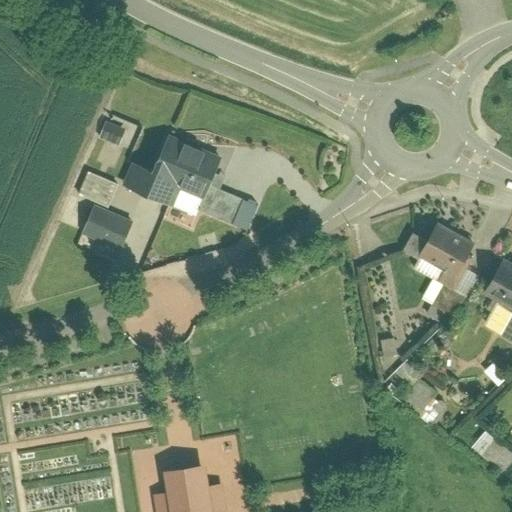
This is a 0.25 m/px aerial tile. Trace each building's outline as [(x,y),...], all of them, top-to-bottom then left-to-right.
[(151,132),(130,194),(165,205),(162,214),(189,223),(193,211),(243,229),(253,201),(213,188),(216,178),(209,176),(217,153),(151,132)] [(115,185),(127,190),(137,163),(126,159),(115,185)] [(73,192),(103,205),(113,182),(83,169),(73,192)] [(95,239),(91,252),(114,259),(127,215),(83,202),(74,232),(95,239)] [(450,289),(470,247),(434,230),(413,271),(450,289)] [(511,311),(511,270),(500,264),(484,297),(511,311)] [(418,378),(400,399),(416,413),(435,392),(418,378)] [(480,453),(490,435),(480,429),(470,447),(480,453)] [(511,452),(489,439),(480,456),(503,469),(511,454),(511,452)] [(203,454),(165,461),(168,480),(151,483),(155,511),(226,511),(220,471),(206,474),(203,454)]
